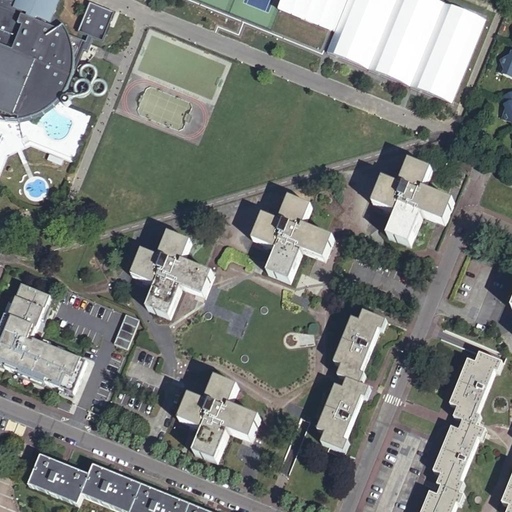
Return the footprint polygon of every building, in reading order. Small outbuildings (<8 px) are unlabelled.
[(60,19),(56,16),(54,13),(51,12),(55,3),(54,2),(50,0),(24,0),(24,1),(22,1),(18,0),(14,0),(9,1),(6,0),(0,0),(0,6),(12,11),(14,4),(54,19),(50,27),(71,35),(68,29),(65,26),(63,22),(60,19)] [(18,0),(22,1),(24,1),(24,0),(50,0),(54,2),(55,3),(51,12),(54,13),(56,16),(61,2),(58,0),(18,0)] [(395,0),(347,0),(325,53),(366,71),(395,0)] [(443,6),(427,0),(395,0),(366,71),(409,88),(443,6)] [(0,109),(15,116),(25,91),(30,93),(37,78),(31,75),(33,72),(41,76),(46,65),(69,75),(69,74),(84,40),(71,35),(50,27),(54,19),(14,4),(12,11),(0,6),(0,109)] [(114,15),(90,5),(79,33),(103,42),(114,15)] [(483,23),(443,6),(409,88),(448,105),(483,23)] [(69,74),(71,75),(77,60),(85,40),(84,40),(69,74)] [(511,82),(511,53),(510,58),(500,63),(504,72),(502,78),(511,82)] [(71,75),(69,74),(69,75),(46,65),(41,76),(33,72),(31,75),(37,78),(30,93),(25,91),(15,116),(20,117),(21,123),(26,122),(30,121),(34,120),(38,119),(42,117),(46,115),(49,113),(53,110),(55,109),(56,107),(59,104),(62,101),(65,98),(67,94),(69,91),(71,87),(73,83),(75,76),(71,75)] [(511,94),(501,100),(506,112),(502,122),(511,126),(511,94)] [(17,123),(21,123),(20,117),(15,116),(0,109),(0,120),(0,121),(4,122),(9,122),(13,123),(17,123)] [(384,180),(374,206),(398,216),(389,238),(412,248),(424,217),(447,226),(456,203),(426,191),(434,172),(410,162),(400,186),(384,180)] [(263,217),(253,243),(278,253),(269,275),(292,284),(303,254),(326,263),(335,240),(305,228),(313,209),(289,200),(280,224),(263,217)] [(143,254),(133,279),(157,289),(148,311),(171,321),(183,291),(206,300),(214,277),(185,266),(193,245),(169,236),(160,260),(143,254)] [(50,297),(23,286),(0,342),(0,369),(73,399),(88,362),(33,340),(50,297)] [(127,312),(115,342),(129,347),(140,317),(127,312)] [(340,376),(349,380),(364,386),(368,375),(365,374),(382,330),(386,332),(390,321),(366,312),(362,322),(354,319),(337,363),(344,366),(340,376)] [(459,419),(468,423),(483,428),(487,418),(483,417),(500,373),(504,375),(508,365),(485,356),(482,365),(474,362),(456,406),(463,409),(459,419)] [(192,397),(181,424),(206,434),(197,456),(220,466),(233,436),(254,444),(263,421),(234,410),(242,390),(219,380),(208,404),(192,397)] [(338,387),(320,432),(327,435),(323,445),(347,455),(352,444),(348,442),(366,399),(369,401),(374,389),(364,386),(349,380),(344,390),(338,387)] [(442,487),(445,489),(465,497),(469,487),(465,485),(483,441),(487,443),(491,432),(483,428),(468,423),(466,428),(464,433),(457,430),(439,474),(446,477),(442,487)] [(90,476),(41,456),(29,486),(79,506),(83,496),(122,511),(206,511),(94,466),(90,476)] [(458,511),(461,507),(465,508),(469,499),(465,497),(445,489),(441,499),(434,496),(427,511),(458,511)]
